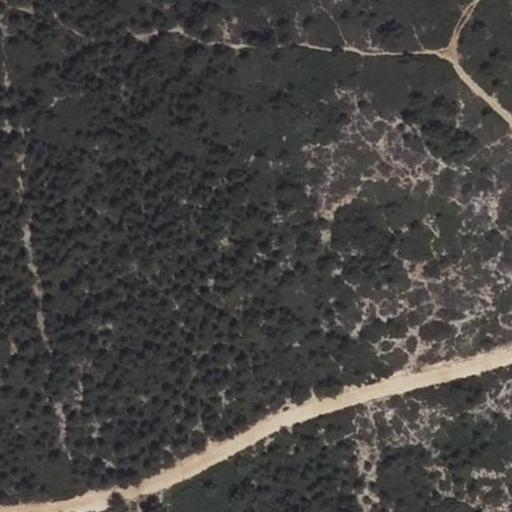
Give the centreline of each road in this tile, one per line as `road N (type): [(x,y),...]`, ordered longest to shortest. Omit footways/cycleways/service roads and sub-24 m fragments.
road 1 (track): [(511,354),(290,410),(206,458),(58,511)]
road 2 (track): [(511,121),(461,75),(447,43),(478,0)]
